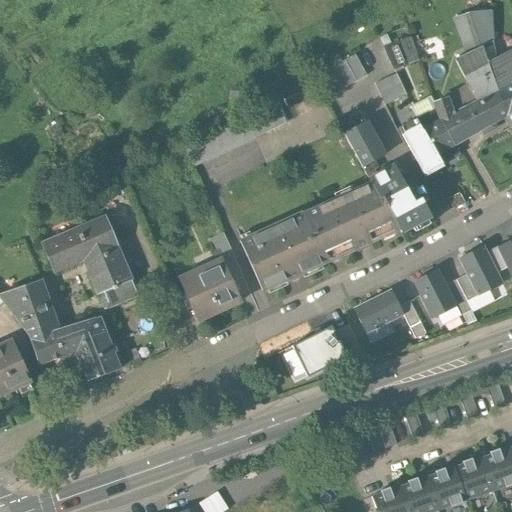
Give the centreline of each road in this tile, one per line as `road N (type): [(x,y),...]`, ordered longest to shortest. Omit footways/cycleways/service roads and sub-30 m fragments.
road 1 (primary): [(511,344),(33,511)]
road 2 (residential): [(253,333),(511,205)]
road 3 (residential): [(387,468),(511,424)]
